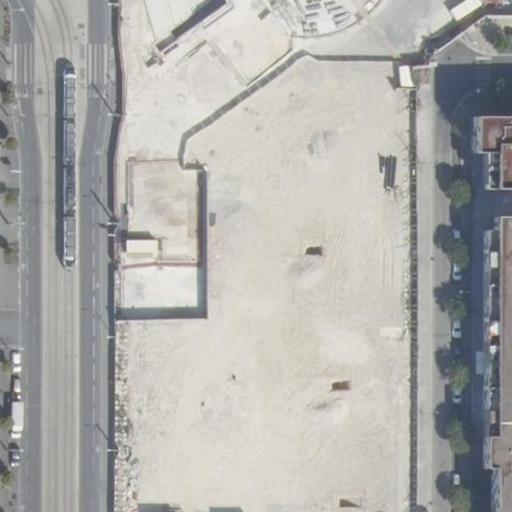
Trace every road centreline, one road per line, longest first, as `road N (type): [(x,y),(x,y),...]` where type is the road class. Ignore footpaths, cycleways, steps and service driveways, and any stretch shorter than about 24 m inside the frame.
road 1 (residential): [(17,0),(34,158),(33,511)]
road 2 (residential): [(87,511),(95,0)]
road 3 (residential): [(511,69),(449,77),(446,92),(443,511)]
